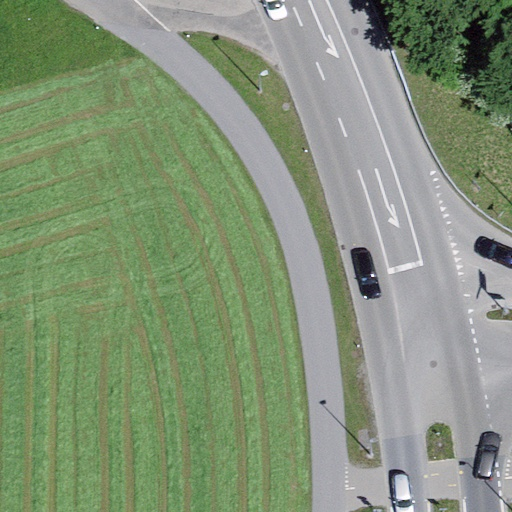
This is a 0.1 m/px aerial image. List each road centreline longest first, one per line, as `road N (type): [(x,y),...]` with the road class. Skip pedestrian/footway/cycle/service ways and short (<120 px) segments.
road 1 (unclassified): [(329,511),(316,320),(278,192),(204,83),(103,1)]
road 2 (primary): [(420,329),(387,217),(300,0)]
road 3 (motorway): [(483,511),(420,329)]
road 4 (motorway): [(420,329),(414,511)]
